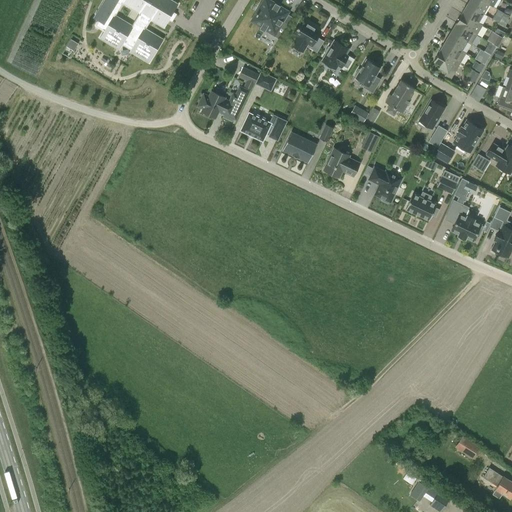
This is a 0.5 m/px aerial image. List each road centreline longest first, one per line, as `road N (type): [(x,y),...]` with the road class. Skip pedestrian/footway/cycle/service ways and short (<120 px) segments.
road 1 (residential): [(511,281),(197,136),(182,119)]
road 2 (unclassified): [(182,119),(152,125),(104,117),(0,70)]
road 3 (residential): [(182,119),(184,97),(244,0)]
road 4 (residential): [(511,125),(422,74),(409,58)]
